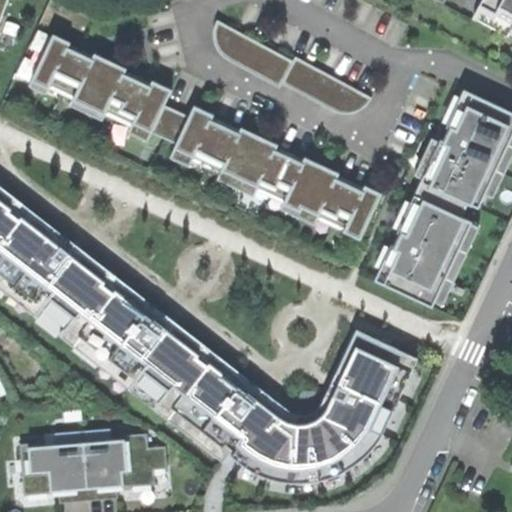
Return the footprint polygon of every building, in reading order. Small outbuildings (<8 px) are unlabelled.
[(0,0),(0,23),(8,0),(0,0)] [(511,0),(481,0),(474,16),(509,34),(511,30),(511,0)] [(362,120),(374,96),(228,19),(215,43),(362,120)] [(157,132),(177,88),(59,34),(39,79),(157,132)] [(437,305),(511,142),(511,108),(469,89),(381,279),(437,305)] [(364,245),(389,192),(198,103),(174,155),(364,245)] [(320,406),(308,414),(294,412),(257,385),(254,386),(249,391),(201,354),(205,348),(205,345),(175,321),(175,320),(162,312),(155,318),(107,281),(111,275),(111,272),(82,247),(68,239),(61,245),(14,208),(18,201),(17,198),(0,185),(0,287),(36,316),(43,309),(65,327),(60,335),(130,389),(137,382),(159,400),(154,408),(224,462),(231,455),(247,468),(271,479),(297,482),(314,481),(339,473),(360,460),(381,437),(417,358),(390,345),(391,340),(382,336),(379,340),(356,329),(320,406)] [(20,444),(24,495),(52,493),(52,488),(58,488),(60,503),(115,498),(117,498),(116,483),(122,483),(122,487),(155,484),(154,469),(167,468),(165,446),(148,448),(146,434),(122,436),(121,439),(112,440),(110,429),(55,433),(55,444),(46,445),(45,442),(20,444)]
